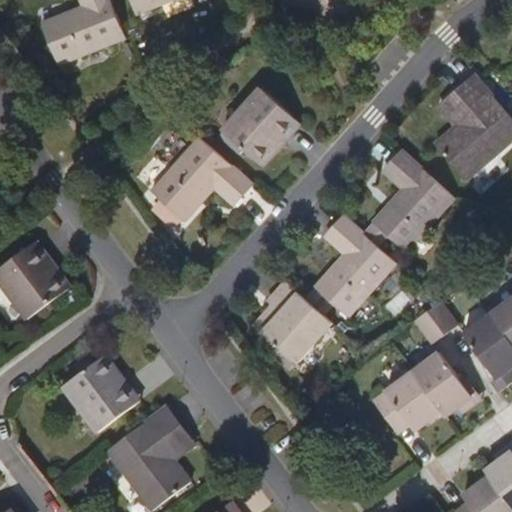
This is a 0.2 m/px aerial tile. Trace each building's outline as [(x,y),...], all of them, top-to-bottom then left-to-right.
[(125,35),(111,0),(81,0),(84,6),(42,21),(57,60),(125,35)] [(164,0),(131,0),(135,11),(164,0)] [(467,182),(511,145),(511,117),(478,79),(458,96),(474,116),(458,129),(438,146),(467,182)] [(276,142),(299,117),(267,89),(228,131),(267,165),(283,147),(276,142)] [(474,116),(458,96),(442,110),(458,129),(474,116)] [(283,147),(305,122),(299,117),(276,142),(283,147)] [(257,184),(206,139),(157,192),(166,199),(174,206),(166,216),(180,228),(188,219),(190,220),(220,187),(239,203),(257,184)] [(409,253),(457,200),(455,199),(405,154),(388,174),(406,191),(367,234),(378,245),(388,234),(409,253)] [(166,216),(174,206),(166,199),(158,209),(166,216)] [(351,318),(399,263),(378,245),(367,234),(349,218),(330,238),(350,256),(308,301),(320,311),(330,300),(351,318)] [(60,272),(39,245),(34,249),(55,276),(60,272)] [(0,276),(33,321),(74,290),(60,272),(55,276),(34,249),(0,274),(0,276)] [(298,366),(336,326),(320,311),(308,301),(289,284),(271,304),(275,308),(286,316),(267,336),(298,366)] [(462,326),(445,303),(432,312),(449,335),(462,326)] [(511,303),(495,316),(511,339),(511,303)] [(267,336),(286,316),(275,308),(256,327),(267,336)] [(449,335),(432,312),(420,321),(438,344),(449,335)] [(511,339),(495,316),(468,335),(481,353),(500,380),(495,384),(502,394),(511,386),(511,375),(510,373),(511,371),(511,339)] [(135,404),(115,376),(121,372),(108,354),(66,384),(99,429),(135,404)] [(477,398),(456,369),(445,354),(417,374),(445,412),(449,417),(477,398)] [(141,400),(121,372),(115,376),(135,404),(141,400)] [(445,412),(417,374),(378,402),(395,424),(407,415),(414,424),(419,431),(445,412)] [(175,460),(163,444),(185,428),(168,405),(109,449),(153,510),(191,482),(175,460)] [(401,433),(414,424),(407,415),(395,424),(401,433)] [(196,445),(185,428),(163,444),(175,460),(196,445)] [(511,500),(511,456),(491,472),(495,478),(511,500)] [(511,511),(511,500),(495,478),(468,498),(473,504),(478,511),(511,511)] [(241,511),(234,502),(220,511),(241,511)]
